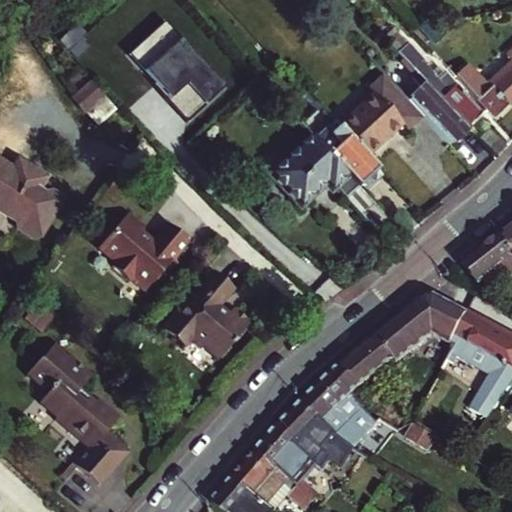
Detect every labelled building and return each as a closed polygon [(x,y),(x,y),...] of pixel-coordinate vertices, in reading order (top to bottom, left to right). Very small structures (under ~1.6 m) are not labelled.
[(186,120),(224,85),(163,19),(127,52),(155,83),(156,81),(166,92),(162,95),(186,120)] [(74,25),(60,40),(69,48),(81,35),(83,33),(74,25)] [(81,35),(69,48),(77,56),(88,43),(81,35)] [(406,61),(468,127),(482,115),(442,70),(436,75),(422,60),(422,58),(407,41),(396,51),(406,61)] [(511,43),(501,54),(506,58),(511,64),(486,87),(481,82),(464,64),(453,74),(460,82),(462,81),(477,98),(476,99),(493,118),(511,100),(511,43)] [(506,58),(481,82),(486,87),(511,64),(506,58)] [(448,144),(468,127),(406,61),(396,70),(418,94),(430,107),(421,115),(422,116),(448,144)] [(408,129),(422,116),(421,115),(409,102),(382,73),(368,87),(373,94),(338,126),(340,129),(367,157),(403,124),(408,129)] [(90,80),(71,96),(96,125),(115,110),(90,80)] [(418,94),(409,102),(421,115),(430,107),(418,94)] [(328,129),(316,139),(360,187),(378,170),(367,157),(340,129),(334,135),(328,129)] [(497,155),(506,146),(490,129),(481,138),(497,155)] [(316,139),(313,136),(273,173),(304,207),(329,185),(334,192),(338,189),(379,232),(392,221),(360,187),(316,139)] [(26,167),(17,161),(12,169),(21,175),(26,167)] [(36,190),(44,178),(26,167),(21,175),(0,162),(0,210),(17,221),(19,228),(32,236),(39,234),(61,199),(51,193),(44,195),(36,190)] [(141,230),(126,216),(94,252),(111,266),(107,272),(123,286),(126,283),(140,296),(151,284),(156,288),(158,285),(156,284),(162,277),(164,278),(173,267),(168,263),(184,245),(163,226),(147,244),(137,236),(141,230)] [(511,228),(499,239),(511,255),(511,228)] [(493,295),(511,280),(511,255),(499,239),(464,265),(478,284),(482,281),(493,295)] [(236,284),(215,266),(165,326),(178,338),(183,338),(186,337),(188,334),(200,344),(202,342),(220,357),(253,318),(236,303),(230,311),(220,303),(236,284)] [(397,366),(436,335),(450,345),(468,314),(437,297),(423,298),(374,338),(397,366)] [(511,337),(468,314),(450,345),(455,348),(453,352),(459,356),(466,344),(482,353),(474,367),(480,370),(474,380),(469,378),(458,397),(480,410),(496,382),(511,391),(511,390),(511,337)] [(387,367),(390,371),(397,366),(374,338),(350,358),(331,375),(351,396),(363,386),(387,367)] [(98,484),(119,460),(113,455),(122,445),(107,433),(115,423),(114,415),(107,410),(109,408),(100,400),(96,405),(89,399),(91,396),(90,394),(87,391),(83,390),(83,383),(88,384),(96,374),(86,365),(83,367),(78,363),(80,360),(57,340),(31,371),(55,392),(50,391),(42,400),(64,420),(69,419),(69,424),(79,433),(76,436),(91,449),(77,466),(98,484)] [(365,412),(359,406),(351,396),(331,375),(304,401),(352,453),(379,420),(365,412)] [(371,395),(363,386),(351,396),(359,406),(371,395)] [(352,453),(304,401),(278,427),(319,467),(321,470),(331,460),(340,470),(355,456),(354,455),(352,453)] [(438,438),(416,426),(409,439),(430,451),(438,438)] [(319,467),(278,427),(255,453),(314,505),(320,499),(304,484),(319,467)] [(113,455),(119,460),(127,450),(122,445),(113,455)] [(307,511),(314,505),(255,453),(233,477),(271,511),(278,511),(290,500),(303,511),(307,511)] [(510,481),(492,471),(485,483),(503,493),(510,481)] [(271,511),(233,477),(209,503),(220,511),(271,511)]
